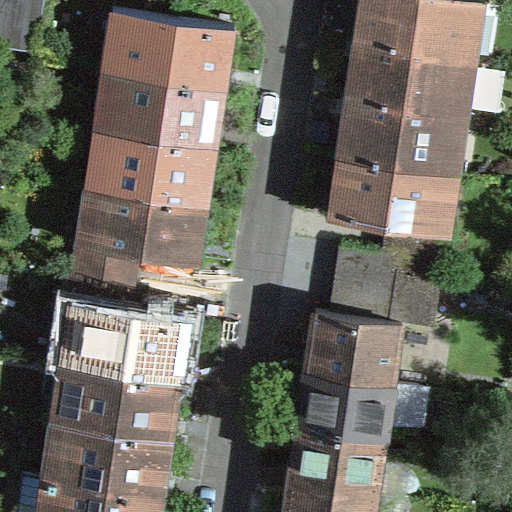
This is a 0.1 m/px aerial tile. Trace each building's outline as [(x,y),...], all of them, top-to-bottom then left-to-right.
[(0,0),(0,41),(6,43),(11,0),(0,0)] [(11,0),(6,43),(36,47),(42,0),(11,0)] [(361,0),(357,26),(356,36),(459,51),(466,0),(361,0)] [(128,8),(119,67),(223,82),(225,70),(231,26),(234,26),(234,24),(128,8)] [(459,51),(356,36),(349,83),(347,93),(450,109),(459,51)] [(111,124),(214,140),(216,128),(223,82),(119,67),(111,124)] [(442,166),(450,109),(347,93),(340,144),(339,150),(442,166)] [(111,124),(102,182),(205,197),(207,185),(214,140),(111,124)] [(442,166),(339,150),(331,200),(330,207),(327,206),(327,209),(389,218),(385,248),(400,250),(398,264),(438,270),(442,270),(448,228),(433,225),(442,166)] [(198,247),(205,197),(102,182),(93,241),(78,239),(74,268),(133,277),(137,247),(199,257),(200,254),(197,253),(198,247)] [(400,250),(385,248),(341,242),(338,268),(337,272),(395,281),(398,264),(400,250)] [(398,264),(395,281),(337,272),(332,307),(315,305),(309,351),(307,363),(393,376),(402,318),(430,322),(438,270),(398,264)] [(128,307),(133,277),(74,268),(69,298),(84,300),(75,359),(179,375),(181,364),(187,319),(190,319),(191,316),(128,307)] [(75,359),(67,417),(170,432),(172,420),(179,375),(75,359)] [(298,419),(385,432),(387,414),(422,420),(428,381),(393,376),(307,363),(301,404),(298,419)] [(164,476),(170,432),(67,417),(52,415),(51,416),(52,416),(44,472),(161,490),(162,490),(164,476)] [(385,432),(298,419),(292,459),(290,475),(376,488),(385,432)] [(158,511),(162,490),(161,490),(44,472),(22,469),(15,511),(158,511)] [(372,511),(376,488),(290,475),(284,511),(372,511)]
